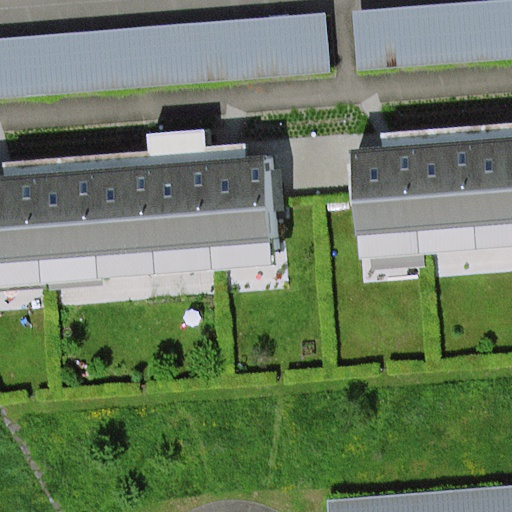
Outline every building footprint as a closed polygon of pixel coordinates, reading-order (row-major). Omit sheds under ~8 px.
[(511,0),(355,13),(360,71),(511,58),(511,0)] [(326,12),(0,37),(0,101),(331,75),(326,12)] [(387,152),(354,151),(363,259),(511,247),(511,125),(386,135),(387,152)] [(12,178),(0,178),(0,283),(277,264),(271,160),(253,162),(250,147),(208,149),(206,131),(150,137),(152,154),(11,164),(12,178)] [(511,511),(511,487),(327,502),(327,511),(511,511)]
